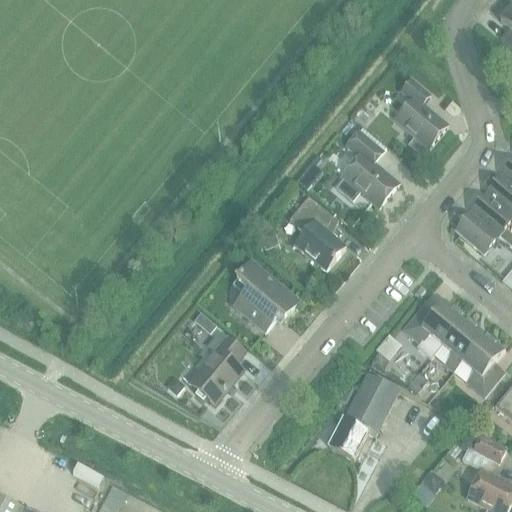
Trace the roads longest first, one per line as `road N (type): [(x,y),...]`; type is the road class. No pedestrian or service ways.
road 1 (residential): [(211,475),(414,232)]
road 2 (tertiary): [(211,475),(0,366)]
road 3 (residential): [(414,232),(478,155),(475,112)]
road 4 (residential): [(511,316),(414,232)]
road 5 (residential): [(475,112),(453,34),(472,0)]
